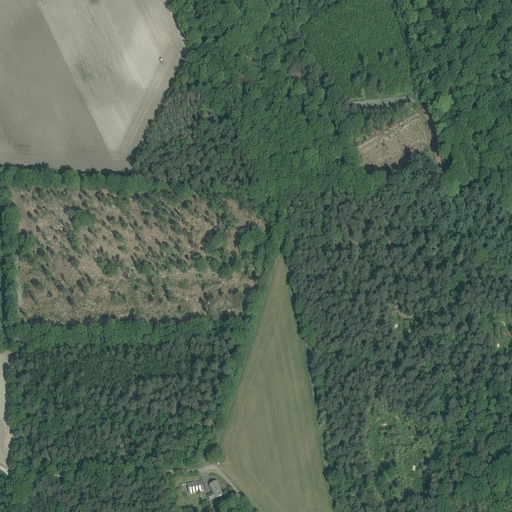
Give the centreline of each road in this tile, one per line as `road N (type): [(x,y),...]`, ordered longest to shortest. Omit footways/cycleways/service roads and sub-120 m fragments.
road 1 (unclassified): [(253,511),(208,470),(27,476),(0,468)]
road 2 (track): [(511,127),(448,88),(415,99),(462,252)]
